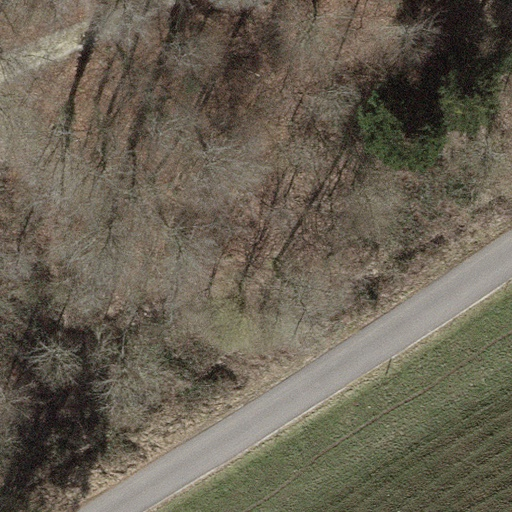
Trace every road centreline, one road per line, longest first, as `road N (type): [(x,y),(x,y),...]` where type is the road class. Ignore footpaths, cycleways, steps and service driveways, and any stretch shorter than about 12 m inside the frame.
road 1 (unclassified): [(93,511),(511,237)]
road 2 (track): [(0,64),(119,0)]
